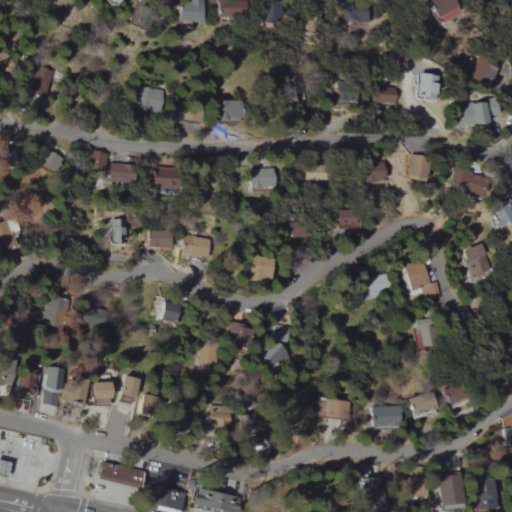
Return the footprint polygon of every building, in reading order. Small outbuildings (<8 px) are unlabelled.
[(102,0),(112,8),(118,0),(102,0)] [(186,29),(187,22),(198,23),(200,1),(183,0),(175,0),(174,28),(186,29)] [(214,16),(242,15),(241,0),(236,0),(214,1),(214,16)] [(424,0),(431,18),(453,10),(449,0),(424,0)] [(348,26),(364,25),(363,4),(346,5),(348,26)] [(256,6),(256,29),(271,29),(271,19),(277,19),(278,7),(256,6)] [(143,30),(148,13),(131,8),(126,25),(143,30)] [(495,61),(474,56),(470,80),(490,84),(495,61)] [(27,93),(45,98),(51,74),(33,69),(27,93)] [(414,95),(431,98),(434,76),(416,74),(414,95)] [(393,104),(394,86),(371,83),(369,101),(393,104)] [(163,92),(138,86),(132,108),(157,115),(163,92)] [(355,91),(334,90),(334,101),(355,102),(355,91)] [(241,101),(215,100),(215,120),(241,121),(241,101)] [(454,126),(486,125),(485,116),(497,115),(497,109),(484,109),(484,104),(453,105),(454,126)] [(105,154),(87,150),(83,167),(101,171),(105,154)] [(418,184),(424,167),(409,161),(403,178),(418,184)] [(129,165),(103,164),(102,182),(128,182),(129,165)] [(485,182),(467,177),(468,172),(449,167),(444,188),(481,197),(485,182)] [(273,188),(273,168),(246,169),(247,189),(273,188)] [(144,190),(167,194),(172,173),(148,169),(144,190)] [(511,221),(511,210),(510,212),(505,201),(490,209),(495,219),(492,221),(496,229),(511,221)] [(125,237),(124,220),(106,220),(107,246),(127,245),(127,237),(125,237)] [(0,253),(16,249),(7,221),(0,222),(0,253)] [(168,249),(169,232),(145,231),(144,248),(168,249)] [(208,241),(182,234),(177,253),(203,260),(208,241)] [(460,251),(469,277),(489,270),(480,244),(460,251)] [(269,280),(271,258),(249,256),(247,279),(269,280)] [(438,299),(433,282),(426,284),(420,263),(399,269),(406,293),(417,289),(418,295),(423,293),(426,302),(438,299)] [(390,290),(386,273),(358,279),(362,296),(390,290)] [(66,300),(46,297),(44,321),(63,323),(66,300)] [(174,304),(149,302),(148,321),(174,322),(174,304)] [(248,342),(248,326),(227,325),(227,341),(248,342)] [(272,371),(279,344),(259,339),(253,367),(272,371)] [(195,365),(213,369),(216,352),(198,349),(195,365)] [(0,391),(6,393),(13,372),(0,368),(0,391)] [(138,380),(121,375),(116,396),(132,401),(138,380)] [(84,378),(66,377),(65,405),(83,406),(84,378)] [(108,407),(109,382),(91,381),(89,405),(108,407)] [(438,409),(435,395),(403,402),(407,416),(438,409)] [(367,426),(398,427),(399,408),(368,407),(367,426)] [(250,429),(247,416),(235,418),(238,432),(250,429)] [(511,426),(500,427),(501,444),(511,443),(511,426)] [(139,472),(95,460),(91,477),(135,489),(139,472)] [(374,492),(373,473),(355,474),(358,510),(381,508),(380,491),(374,492)] [(450,498),(447,473),(430,476),(433,500),(450,498)] [(495,511),(494,479),(470,480),(471,511),(495,511)] [(180,511),(180,489),(143,489),(143,510),(180,511)]
